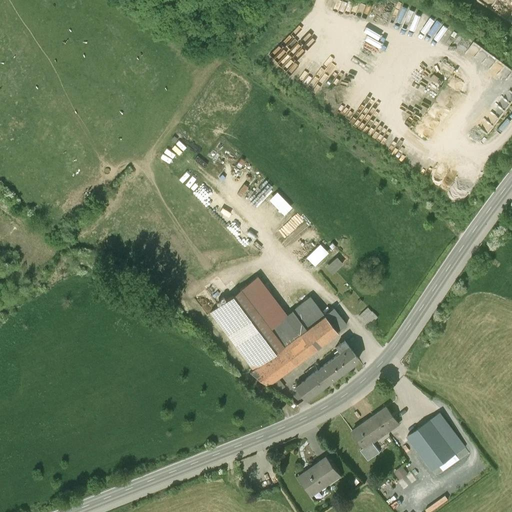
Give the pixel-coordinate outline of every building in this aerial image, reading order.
[(489,133),(509,101),(499,95),(480,127),(489,133)] [(324,266),(332,273),(343,262),(335,254),(324,266)] [(272,329),(287,318),(258,277),(210,312),(254,372),(286,348),(272,329)] [(286,348),(326,319),(325,317),(312,299),(287,318),(272,329),(286,348)] [(368,305),(358,314),(368,325),(378,316),(368,305)] [(326,319),(337,333),(346,326),(334,310),(325,317),(326,319)] [(269,387),(338,335),(337,333),(326,319),(286,348),(254,372),(251,373),(269,387)] [(306,402),(359,362),(349,349),(296,388),(306,402)] [(398,425),(386,408),(350,434),(363,451),(372,444),(398,425)] [(464,449),(439,415),(407,439),(432,473),(464,449)] [(379,455),(372,444),(363,451),(360,453),(367,463),(379,455)] [(341,476),(326,455),(297,476),(312,497),(341,476)] [(407,477),(401,468),(393,474),(399,483),(407,477)] [(445,494),(424,508),(426,511),(428,511),(448,499),(445,494)]
